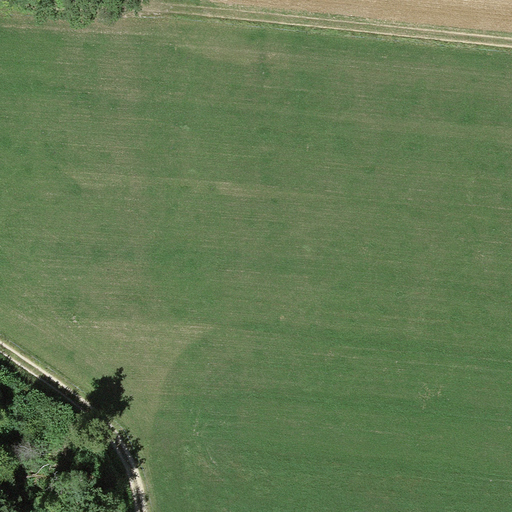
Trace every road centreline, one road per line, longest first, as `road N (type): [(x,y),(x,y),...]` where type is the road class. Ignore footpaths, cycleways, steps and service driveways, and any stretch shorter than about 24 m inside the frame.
road 1 (track): [(32,0),(511,44)]
road 2 (track): [(0,353),(97,421),(129,469),(137,511)]
